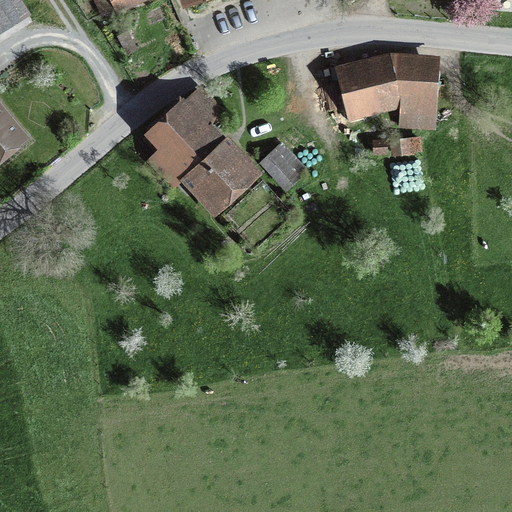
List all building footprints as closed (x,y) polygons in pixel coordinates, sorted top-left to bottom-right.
[(0,0),(0,42),(33,21),(18,0),(0,0)] [(95,0),(102,15),(133,0),(95,0)] [(344,78),(352,107),(402,94),(400,125),(430,127),(434,68),(393,66),(371,71),(344,78)] [(218,115),(197,92),(153,133),(152,132),(144,140),(157,153),(156,154),(172,171),(181,163),(186,168),(214,149),(199,133),(218,115)] [(0,153),(21,137),(0,110),(0,153)] [(418,137),(392,140),(393,153),(419,150),(418,137)] [(281,144),(262,162),(287,188),(306,170),(281,144)] [(186,168),(215,201),(245,173),(220,145),(215,150),(214,149),(186,168)]
